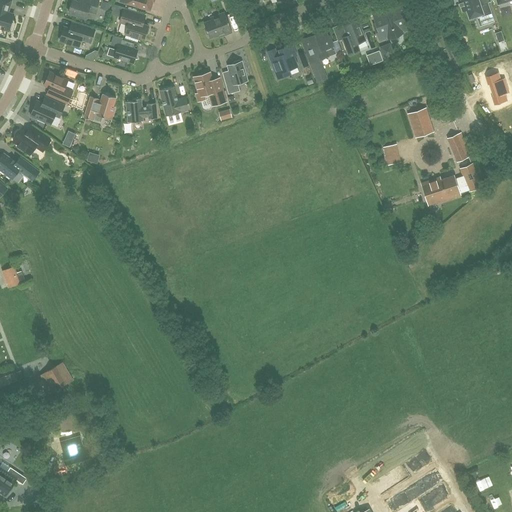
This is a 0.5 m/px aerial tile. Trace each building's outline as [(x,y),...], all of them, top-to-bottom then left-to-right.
[(0,0),(0,28),(2,29),(1,30),(3,31),(4,30),(8,31),(9,29),(11,30),(13,23),(11,22),(14,14),(8,13),(10,6),(12,0),(11,0),(0,0)] [(95,13),(98,0),(77,0),(77,1),(72,0),(68,13),(86,18),(88,11),(95,13)] [(119,0),(119,1),(145,9),(150,10),(152,4),(153,0),(119,0)] [(477,0),(458,0),(462,11),(467,10),(469,18),(482,14),(485,25),(494,22),(488,2),(485,3),(481,5),(480,2),(478,2),(477,0)] [(371,13),(376,24),(373,25),(379,40),(407,30),(401,15),(404,14),(403,9),(401,4),(392,7),(392,5),(373,13),(371,13)] [(121,18),(124,10),(113,6),(110,15),(121,18)] [(125,34),(144,39),(146,34),(147,34),(148,34),(149,29),(148,28),(147,28),(148,27),(142,25),(143,20),(145,16),(124,10),(120,22),(128,24),(125,34)] [(216,19),(204,24),(206,30),(205,32),(206,35),(208,36),(209,38),(224,33),(224,35),(230,32),(232,32),(225,13),(217,16),(216,19)] [(349,21),(343,24),(347,36),(341,38),(347,54),(359,50),(357,43),(365,40),(357,20),(350,23),(349,21)] [(91,42),(94,30),(71,22),(70,25),(69,29),(64,27),(60,41),(79,47),(81,39),(91,42)] [(326,79),(319,60),(328,56),(325,49),(332,46),(329,36),(327,37),(324,31),(304,38),(302,39),(317,82),(326,79)] [(504,41),(501,31),(495,33),(498,43),(504,41)] [(133,46),(134,44),(120,39),(114,57),(133,63),(134,60),(138,59),(136,53),(137,50),(132,48),(133,46)] [(272,59),(270,59),(277,79),(289,74),(288,70),(297,66),(293,56),(296,55),(292,45),(278,50),(280,56),(272,59)] [(381,48),(384,57),(393,54),(389,45),(381,48)] [(370,65),(382,60),(378,51),(366,56),(370,65)] [(303,67),(308,65),(303,53),(299,54),(303,67)] [(239,91),(237,84),(247,81),(241,61),(240,62),(239,60),(233,62),(234,64),(227,66),(231,79),(228,80),(225,81),(229,94),(239,91)] [(67,80),(50,73),(48,77),(46,76),(43,83),(45,84),(44,85),(50,88),(48,91),(47,94),(67,103),(72,91),(64,87),(67,80)] [(204,95),(209,94),(212,105),(225,102),(219,79),(215,80),(212,81),(209,73),(194,77),(199,93),(197,95),(197,97),(197,99),(199,100),(201,101),(203,100),(204,99),(205,97),(204,95)] [(492,97),(495,104),(506,101),(504,94),(508,93),(503,79),(500,80),(498,73),(486,77),(488,84),(489,84),(493,97),(492,97)] [(174,86),(159,90),(166,116),(181,112),(180,112),(190,109),(187,96),(183,97),(177,99),(174,86)] [(342,92),(347,104),(357,101),(353,88),(342,92)] [(90,96),(84,118),(91,120),(93,114),(96,115),(109,119),(111,112),(113,113),(115,107),(113,106),(116,98),(103,94),(100,102),(97,101),(98,99),(94,97),(90,96)] [(37,101),(30,115),(51,124),(55,115),(59,117),(64,106),(45,97),(43,100),(42,103),(37,101)] [(133,101),(126,102),(128,122),(143,121),(142,117),(148,117),(149,119),(157,118),(155,103),(150,103),(147,103),(147,106),(141,107),(141,98),(133,99),(133,101)] [(84,103),(76,101),(71,99),(68,105),(82,111),(84,103)] [(416,137),(432,132),(425,108),(408,114),(416,137)] [(229,109),(218,112),(221,121),(232,117),(229,109)] [(26,133),(21,129),(20,131),(17,131),(15,135),(15,137),(13,141),(18,144),(17,146),(30,155),(35,147),(43,152),(50,140),(31,126),(28,130),(26,133)] [(460,133),(448,138),(458,162),(470,156),(460,133)] [(84,158),(96,160),(97,153),(84,151),(84,158)] [(18,159),(16,162),(10,157),(9,157),(4,153),(0,157),(0,170),(12,179),(18,172),(31,182),(39,171),(27,162),(28,162),(20,156),(18,159)] [(460,194),(458,188),(467,185),(468,187),(479,182),(472,164),(460,169),(463,176),(455,179),(454,175),(440,180),(440,177),(421,184),(428,204),(460,194)] [(403,242),(406,249),(418,244),(415,237),(403,242)] [(21,283),(14,266),(1,271),(8,288),(21,283)] [(62,361),(38,376),(49,394),(73,380),(62,361)] [(0,387),(17,381),(13,371),(0,375),(0,387)] [(65,454),(64,454),(67,464),(86,459),(83,449),(82,449),(79,438),(72,440),(62,443),(65,454)] [(0,490),(6,495),(16,480),(23,484),(27,477),(10,467),(6,473),(0,468),(0,490)] [(416,511),(422,511),(444,501),(437,489),(412,502),(416,511)]
